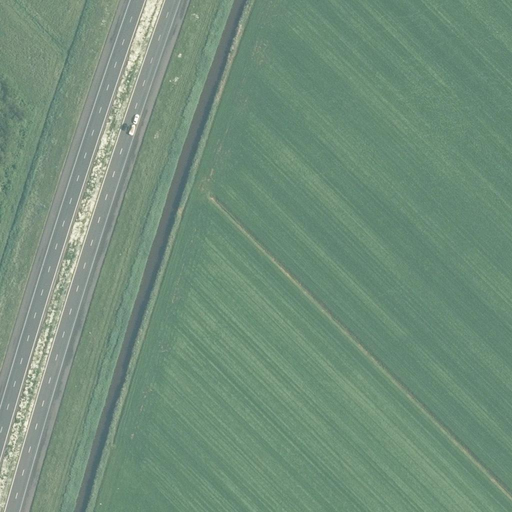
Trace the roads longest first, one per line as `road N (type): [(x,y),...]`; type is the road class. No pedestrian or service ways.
road 1 (motorway): [(15,511),(174,0)]
road 2 (motorway): [(131,0),(0,426)]
